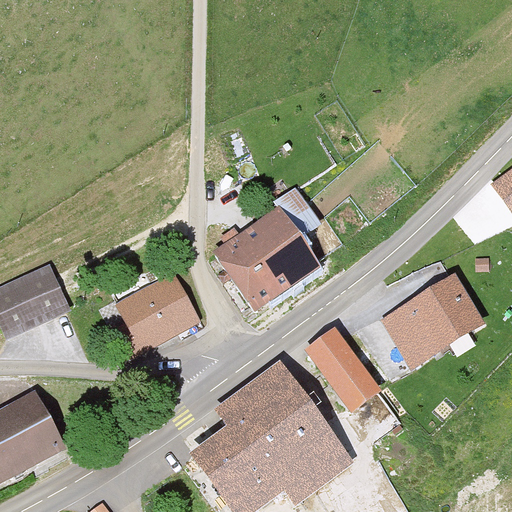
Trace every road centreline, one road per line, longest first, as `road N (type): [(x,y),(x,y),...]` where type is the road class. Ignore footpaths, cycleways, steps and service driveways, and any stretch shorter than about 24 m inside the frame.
road 1 (residential): [(198,0),(194,257),(213,312),(258,356)]
road 2 (tertiary): [(511,136),(388,257),(258,356)]
road 3 (tertiary): [(234,372),(22,511)]
road 4 (residential): [(234,372),(201,356),(135,372),(0,372)]
